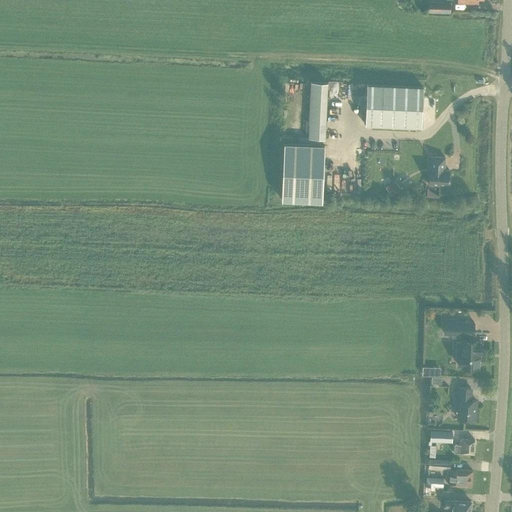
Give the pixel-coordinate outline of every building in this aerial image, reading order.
[(429,12),(450,13),(451,2),(429,1),(429,12)] [(308,138),(325,139),(327,82),(311,82),(308,138)] [(367,84),(365,125),(421,127),(423,87),(367,84)] [(321,201),(324,145),(284,144),(281,199),(321,201)] [(445,157),(431,156),(430,169),(429,169),(429,184),(449,185),(449,170),(444,170),(445,157)] [(383,183),(389,192),(399,186),(393,176),(383,183)] [(335,191),(344,191),(345,178),(336,177),(335,191)] [(456,319),(445,319),(444,334),(460,335),(460,340),(456,340),(456,356),(459,356),(458,365),(461,365),(461,367),(478,367),(479,353),(481,353),(481,343),(479,343),(479,341),(472,341),(473,335),(474,322),(456,321),(456,319)] [(455,418),(455,419),(475,420),(475,419),(476,417),(477,413),(475,411),(476,400),(470,400),(471,388),(457,387),(456,398),(458,398),(456,418),(455,418)] [(429,457),(436,457),(436,445),(431,445),(431,442),(452,443),(453,432),(431,431),(431,441),(429,441),(428,445),(430,445),(429,457)] [(474,454),(475,440),(459,439),(459,445),(454,445),(454,453),(460,453),(474,454)] [(449,474),(449,476),(448,486),(455,486),(471,487),(472,471),(457,470),(457,471),(450,471),(450,461),(429,460),(428,469),(446,470),(446,472),(449,474)] [(426,476),(425,490),(425,495),(435,496),(435,487),(443,487),(444,477),(426,476)] [(469,511),(471,502),(452,500),(452,501),(444,500),(443,508),(451,508),(450,511),(469,511)]
